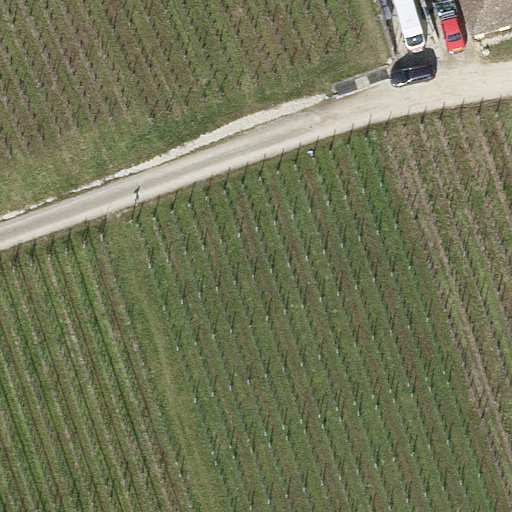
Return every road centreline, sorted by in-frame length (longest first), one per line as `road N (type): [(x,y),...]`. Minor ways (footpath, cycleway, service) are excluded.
road 1 (track): [(113,195),(435,89),(511,78)]
road 2 (track): [(0,236),(113,195)]
